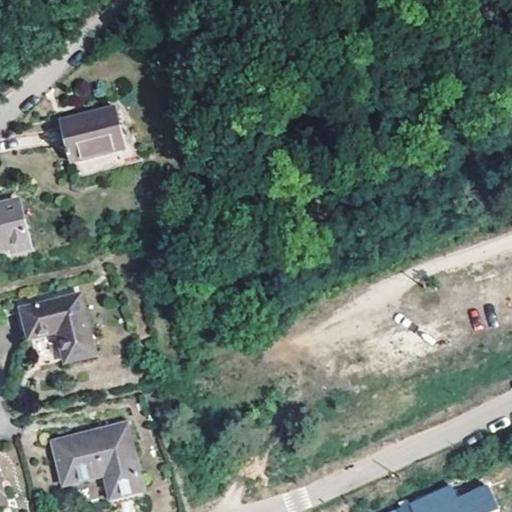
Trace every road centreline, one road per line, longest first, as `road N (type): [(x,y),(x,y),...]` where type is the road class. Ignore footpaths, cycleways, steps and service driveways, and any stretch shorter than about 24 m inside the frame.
road 1 (residential): [(250,511),(298,500),(511,401)]
road 2 (residential): [(0,119),(125,0)]
